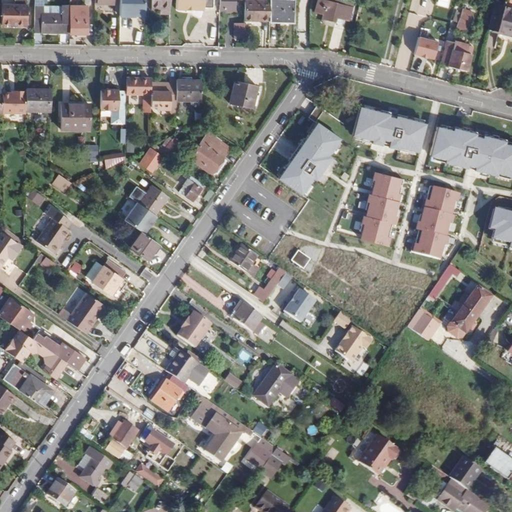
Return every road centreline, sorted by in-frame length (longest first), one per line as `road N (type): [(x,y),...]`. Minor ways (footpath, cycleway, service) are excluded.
road 1 (residential): [(5,511),(314,62)]
road 2 (residential): [(314,62),(0,53)]
road 3 (residential): [(314,62),(511,113)]
